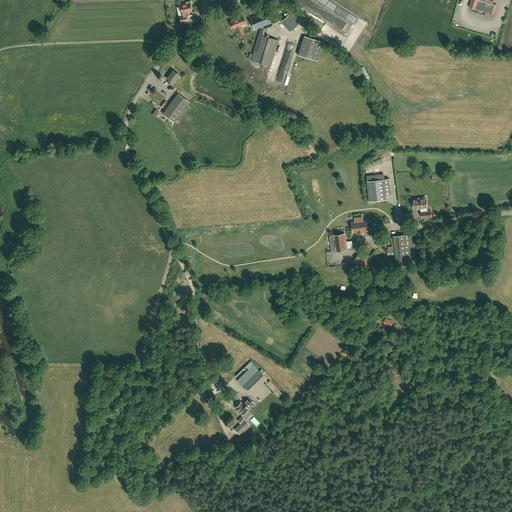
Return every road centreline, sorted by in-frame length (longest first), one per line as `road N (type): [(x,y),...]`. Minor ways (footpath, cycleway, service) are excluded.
road 1 (unclassified): [(172,244),(127,152),(129,111),(197,16),(235,0)]
road 2 (track): [(172,244),(120,447),(127,470),(171,487)]
road 3 (unclassified): [(511,212),(364,234)]
